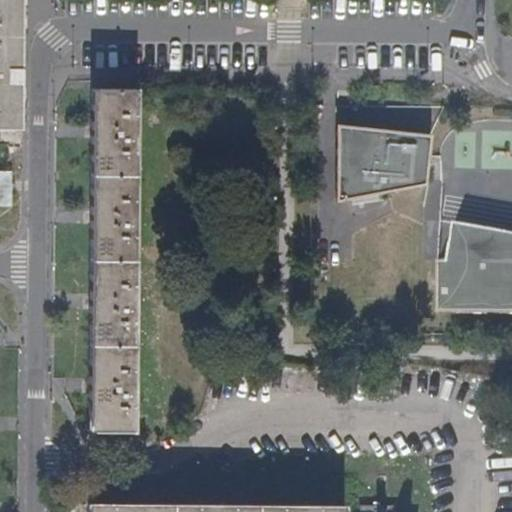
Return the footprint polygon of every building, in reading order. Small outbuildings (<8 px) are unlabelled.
[(13,0),(0,0),(0,124),(13,125),(13,0)] [(89,89),(87,429),(131,429),(133,89),(89,89)] [(428,137),(333,127),(333,205),(423,187),(428,137)] [(0,170),(0,205),(10,205),(9,171),(0,170)] [(511,236),(452,224),(447,263),(438,263),(437,317),(511,317),(511,236)] [(343,511),(343,506),(86,503),(86,511),(343,511)]
